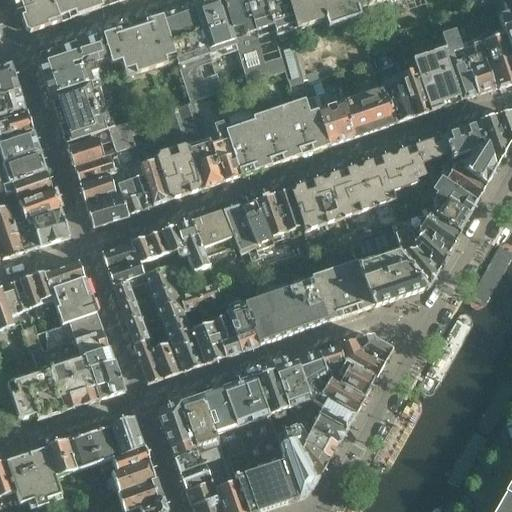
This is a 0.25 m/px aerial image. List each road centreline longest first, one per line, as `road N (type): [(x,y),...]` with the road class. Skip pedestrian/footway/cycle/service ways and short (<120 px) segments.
road 1 (residential): [(511,108),(87,252)]
road 2 (residential): [(139,402),(400,314),(431,311)]
road 3 (residential): [(431,311),(317,511)]
road 4 (residential): [(87,252),(17,50)]
road 5 (residential): [(87,252),(139,402)]
road 6 (residential): [(17,50),(166,0)]
road 7 (residential): [(511,181),(431,311)]
road 8 (residential): [(0,450),(139,402)]
